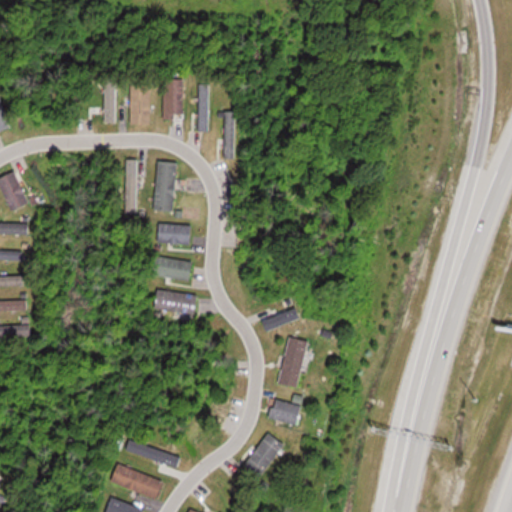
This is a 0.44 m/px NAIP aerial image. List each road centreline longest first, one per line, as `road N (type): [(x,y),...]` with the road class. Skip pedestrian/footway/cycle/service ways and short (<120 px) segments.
road 1 (residential): [(166,511),(239,438),(255,388),(256,353),(217,294),(208,175),(192,154),(142,139),(30,144),(0,154)]
road 2 (motorway): [(511,142),(433,360),(400,511)]
